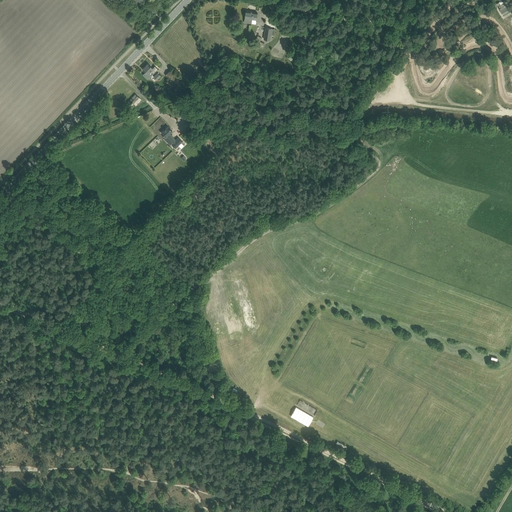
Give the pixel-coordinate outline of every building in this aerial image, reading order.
[(503,6),(499,9),(503,15),(510,11),(507,7),(504,8),(503,6)] [(246,10),(244,22),(251,23),(252,19),(256,20),(257,12),(246,10)] [(263,39),(270,40),(272,29),(265,28),(263,39)] [(260,41),(261,39),(256,37),(254,42),(258,44),(257,45),(260,47),(262,42),(260,41)] [(143,69),(145,70),(148,74),(150,71),(153,74),(158,68),(155,66),(153,68),(148,63),(143,69)] [(170,70),(166,75),(175,84),(179,79),(170,70)] [(132,105),(134,103),(139,97),(136,94),(128,102),(132,106),(132,105)] [(185,112),(180,116),(187,123),(189,125),(194,120),(191,118),(185,112)] [(162,133),(163,134),(171,142),(170,143),(175,147),(181,141),(177,137),(175,139),(169,133),(172,130),(169,126),(162,133)] [(263,339),(276,346),(296,312),(290,308),(288,312),(291,313),(288,319),(287,318),(283,325),(281,324),(278,330),(273,328),(276,322),(273,321),(263,339)] [(322,337),(325,333),(317,327),(314,330),(322,337)] [(308,338),(306,343),(314,348),(317,343),(308,338)] [(299,356),(297,361),(306,364),(308,359),(299,356)] [(293,367),(291,371),(299,376),(302,371),(293,367)] [(381,368),(376,377),(380,379),(385,371),(381,368)] [(399,389),(403,392),(408,383),(404,381),(399,389)] [(511,414),(511,413),(511,395),(494,385),(486,399),(511,414)] [(414,387),(410,396),(414,398),(418,389),(414,387)] [(437,399),(434,408),(438,410),(442,401),(437,399)] [(451,406),(448,415),(452,417),(456,408),(451,406)] [(311,421),(313,417),(296,407),(291,416),(308,426),(311,422),(311,421)] [(337,423),(332,432),(358,445),(361,439),(358,438),(360,434),(337,423)] [(385,436),(389,439),(394,431),(390,428),(385,436)] [(414,452),(419,444),(414,441),(410,450),(414,452)] [(425,458),(429,449),(425,447),(421,456),(425,458)] [(388,456),(386,462),(394,465),(397,459),(388,456)]
